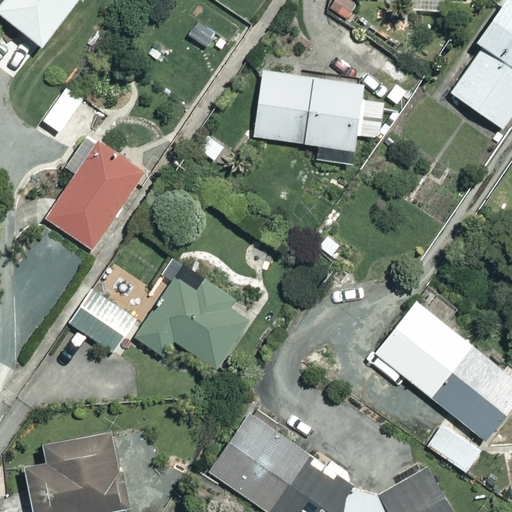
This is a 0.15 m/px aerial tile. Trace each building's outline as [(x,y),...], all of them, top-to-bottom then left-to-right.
[(73,0),(0,0),(0,11),(39,43),(73,0)] [(511,109),(511,0),(501,0),(475,39),(482,44),(450,91),(501,125),(511,109)] [(362,80),(261,68),(253,135),(353,147),(355,134),(382,137),(386,102),(359,99),(362,80)] [(82,98),(66,87),(43,118),(58,130),(82,98)] [(141,168),(96,140),(47,218),(92,246),(141,168)] [(196,287),(175,275),(137,338),(162,353),(171,338),(217,366),(253,308),(202,277),(196,287)] [(133,315),(96,288),(72,322),(108,349),(133,315)] [(511,400),(511,374),(415,299),(374,351),(484,436),(511,400)] [(338,511),(347,487),(349,479),(249,410),(208,470),(269,511),(338,511)] [(482,448),(442,421),(427,444),(466,471),(482,448)] [(84,511),(128,503),(112,425),(42,439),(45,458),(23,463),(32,511),(84,511)] [(389,511),(453,511),(426,466),(382,493),(381,493),(389,511)] [(347,487),(338,511),(389,511),(381,493),(347,487)]
